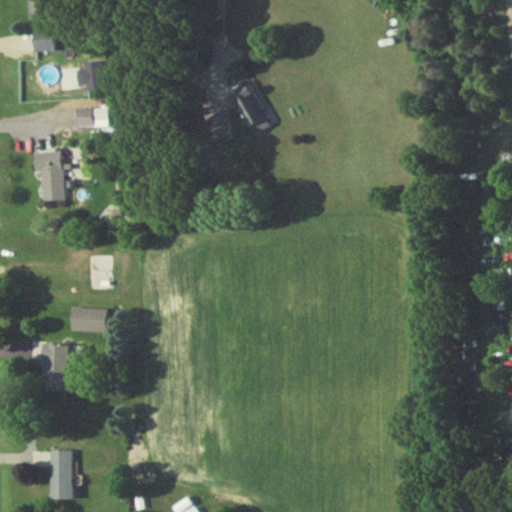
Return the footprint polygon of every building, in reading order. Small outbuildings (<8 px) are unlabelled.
[(50,0),(28,0),(29,25),(51,25),(50,0)] [(55,36),(33,36),(33,55),(55,55),(55,36)] [(251,88),(230,100),(254,141),(275,129),(251,88)] [(93,114),(76,114),(76,132),(93,132),(93,114)] [(62,156),(34,157),(34,177),(41,177),(42,206),(64,205),(62,156)] [(475,238),(511,237),(511,229),(474,230),(475,238)] [(112,295),(112,260),(88,260),(88,295),(112,295)] [(107,336),(107,313),(74,313),(74,336),(107,336)] [(69,350),(44,350),(44,397),(69,397),(69,350)] [(74,505),(74,455),(52,455),(52,505),(74,505)]
